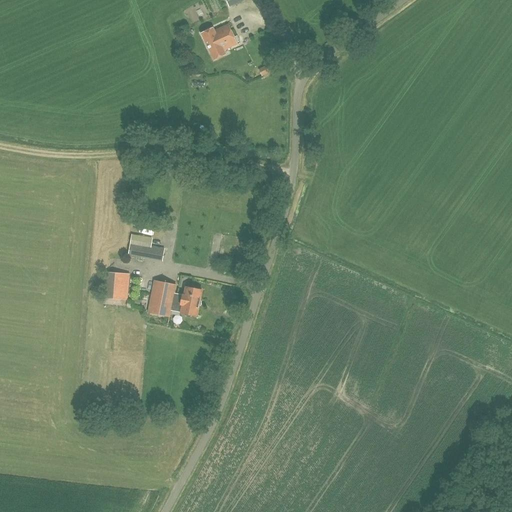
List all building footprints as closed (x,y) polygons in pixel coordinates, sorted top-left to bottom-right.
[(260,0),(257,0),(248,4),(250,9),(262,3),(260,0)] [(237,44),(228,24),(214,30),(213,27),(201,33),(214,60),(226,54),(224,50),(237,44)] [(262,76),(271,71),(268,64),(258,69),(262,76)] [(198,209),(184,208),(183,224),(236,229),(238,207),(198,203),(198,209)] [(179,257),(194,257),(193,234),(178,234),(179,257)] [(197,235),(192,260),(211,263),(215,239),(197,235)] [(146,247),(130,244),(128,255),(144,257),(163,261),(164,248),(146,245),(146,247)] [(106,298),(127,300),(129,274),(108,273),(106,298)] [(184,295),(174,293),(176,285),(155,281),(149,312),(170,316),(171,310),(181,312),(181,313),(197,316),(202,290),(186,287),(184,295)]
